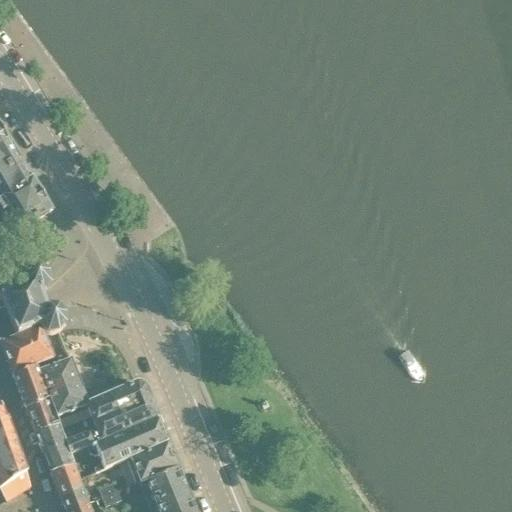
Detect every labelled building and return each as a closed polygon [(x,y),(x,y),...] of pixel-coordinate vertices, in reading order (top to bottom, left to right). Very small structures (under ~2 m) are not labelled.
[(4,135),(0,137),(0,171),(19,160),(4,135)] [(166,146),(137,167),(202,252),(231,230),(166,146)] [(0,207),(35,185),(32,179),(31,180),(19,160),(0,171),(0,207)] [(51,212),(35,185),(0,207),(0,250),(10,244),(0,226),(13,218),(21,231),(51,212)] [(5,296),(10,307),(5,309),(8,317),(11,325),(17,337),(22,335),(24,340),(42,333),(44,335),(49,336),(54,336),(58,334),(61,331),(63,329),(63,328),(64,327),(64,324),(64,320),(64,319),(64,317),(63,315),(62,314),(61,313),(59,311),(57,310),(53,308),(51,308),(49,308),(47,308),(46,309),(43,302),(41,295),(42,295),(43,294),(45,291),(46,289),(47,288),(47,286),(48,285),(48,283),(48,281),(47,278),(46,275),(44,274),(42,272),(39,270),(35,269),(31,269),(28,271),(26,272),(24,273),(23,275),(22,278),(21,280),(20,281),(20,284),(21,287),(7,295),(5,296)] [(0,281),(0,309),(4,307),(5,309),(10,307),(5,296),(7,295),(0,281)] [(22,335),(17,337),(0,343),(0,345),(12,377),(34,368),(37,367),(54,360),(44,335),(42,333),(24,340),(22,335)] [(37,367),(34,368),(46,397),(78,384),(69,362),(51,369),(39,373),(37,367)] [(46,397),(34,368),(12,377),(26,409),(47,401),(46,397)] [(78,384),(46,397),(47,401),(54,419),(51,420),(54,427),(56,433),(79,423),(91,418),(88,411),(90,410),(88,405),(86,406),(78,384)] [(79,423),(56,433),(61,447),(65,457),(87,448),(156,418),(143,388),(142,387),(140,386),(138,385),(136,385),(88,405),(90,410),(88,411),(91,418),(96,431),(89,434),(87,429),(83,431),(79,423)] [(47,401),(26,409),(35,435),(54,427),(51,420),(54,419),(47,401)] [(0,511),(0,494),(6,503),(30,488),(6,420),(1,413),(2,411),(0,407),(0,511)] [(166,444),(156,418),(87,448),(90,456),(95,458),(98,457),(102,466),(96,469),(94,470),(95,474),(122,463),(166,444)] [(56,433),(54,427),(35,435),(43,454),(61,447),(56,433)] [(177,469),(166,444),(122,463),(127,475),(125,479),(129,489),(140,484),(177,469)] [(65,457),(61,447),(43,454),(50,473),(69,466),(65,457)] [(69,466),(50,473),(55,486),(74,480),(69,466)] [(177,469),(140,484),(150,508),(186,493),(177,469)] [(79,492),(74,480),(55,486),(60,499),(79,492)] [(102,500),(118,493),(114,484),(98,491),(102,500)] [(68,511),(84,506),(79,492),(60,499),(65,511),(68,511)] [(121,502),(118,493),(102,500),(105,508),(121,502)] [(194,511),(186,493),(150,508),(151,511),(194,511)]
